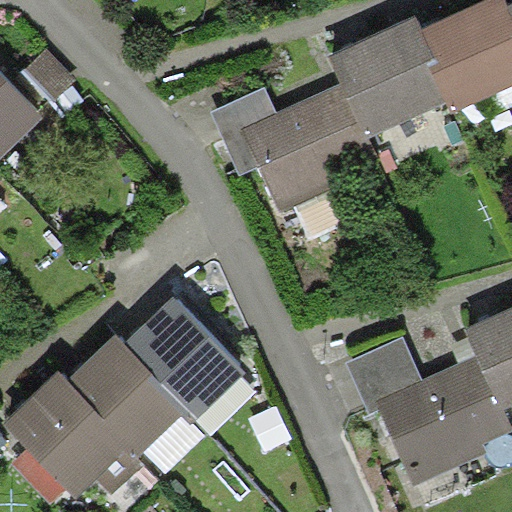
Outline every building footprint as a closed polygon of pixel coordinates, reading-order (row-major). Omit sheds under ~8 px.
[(511,14),(510,10),(505,0),(503,0),(435,29),(426,33),(441,65),(429,70),(445,106),(451,119),(511,91),(511,14)] [(426,33),(419,18),(347,52),(327,62),(339,86),(366,143),(370,140),(445,106),(429,70),(441,65),(426,33)] [(50,52),(30,71),(57,99),(77,80),(50,52)] [(0,163),(43,120),(0,75),(0,163)] [(366,143),(339,86),(331,90),(277,116),(265,89),(211,114),(240,177),(257,169),(280,216),(353,186),(347,174),(379,158),(370,140),(366,143)] [(246,376),(175,300),(142,334),(127,349),(154,377),(149,382),(184,418),(193,428),(246,376)] [(511,313),(483,327),(465,335),(476,359),(501,415),(505,413),(511,409),(511,313)] [(127,349),(118,339),(85,370),(70,384),(139,461),(184,418),(149,382),(154,377),(127,349)] [(378,409),(412,485),(485,452),(482,445),(511,431),(511,428),(505,413),(501,415),(476,359),(472,361),(423,383),(404,340),(349,364),(370,412),(378,409)] [(70,384),(63,376),(28,408),(6,428),(27,451),(14,463),(54,507),(67,494),(75,504),(98,483),(112,498),(145,468),(139,461),(70,384)]
